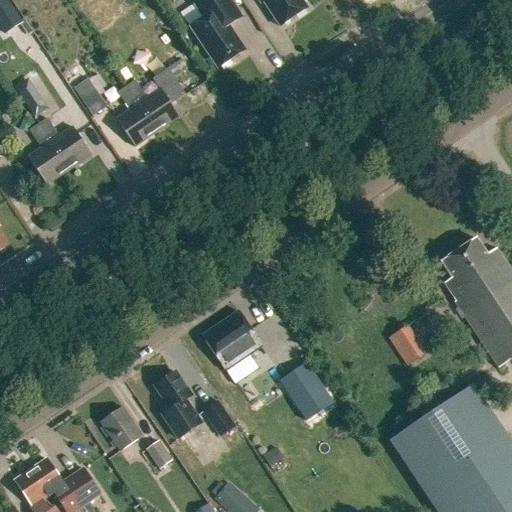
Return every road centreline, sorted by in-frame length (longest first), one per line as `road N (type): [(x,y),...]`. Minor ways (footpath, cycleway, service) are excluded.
road 1 (residential): [(0,436),(511,87)]
road 2 (secondary): [(0,303),(449,0)]
